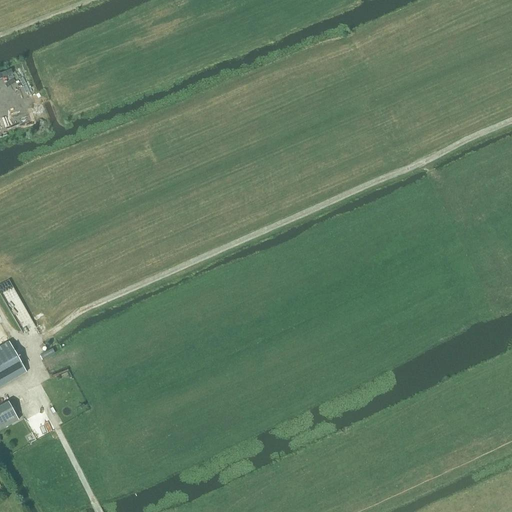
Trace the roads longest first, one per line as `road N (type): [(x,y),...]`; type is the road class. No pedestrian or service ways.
road 1 (track): [(511,121),(79,310),(37,339),(36,379)]
road 2 (track): [(0,397),(36,379),(99,511)]
road 3 (track): [(250,511),(405,444)]
